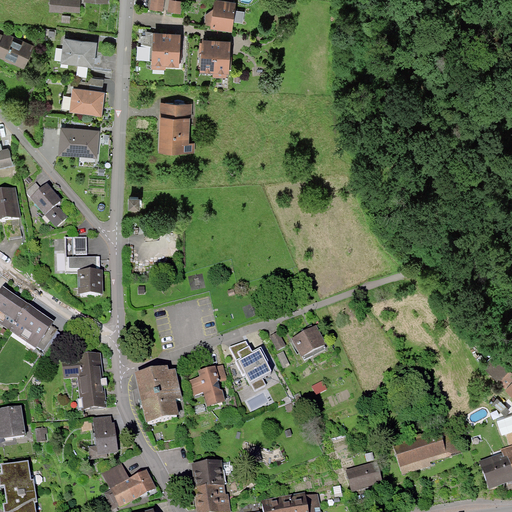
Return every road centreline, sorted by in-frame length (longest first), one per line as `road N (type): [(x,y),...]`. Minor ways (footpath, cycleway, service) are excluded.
road 1 (residential): [(120,371),(373,282)]
road 2 (residential): [(127,0),(116,236)]
road 3 (residential): [(0,108),(101,229),(116,236)]
road 4 (residential): [(120,371),(125,409),(180,511)]
road 5 (residential): [(0,266),(95,332),(118,338)]
road 6 (track): [(413,272),(430,304),(511,364)]
